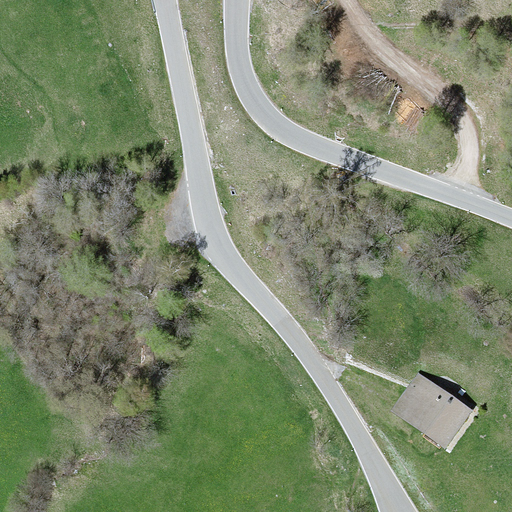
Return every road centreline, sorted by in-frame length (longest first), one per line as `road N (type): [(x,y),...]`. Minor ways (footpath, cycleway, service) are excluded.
road 1 (tertiary): [(402,511),(338,398),(220,243),(166,0)]
road 2 (tertiary): [(232,0),(239,57),(262,105),(293,135),(511,216)]
road 3 (track): [(469,200),(475,151),(456,110),(362,25)]
